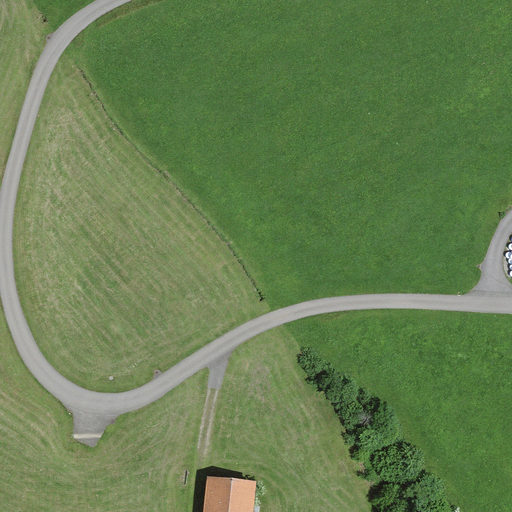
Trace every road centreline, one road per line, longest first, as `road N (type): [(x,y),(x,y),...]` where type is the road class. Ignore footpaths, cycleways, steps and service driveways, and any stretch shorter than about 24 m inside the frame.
road 1 (unclassified): [(511,306),(312,307),(245,333),(118,407),(57,396),(20,344),(0,260),(8,178),(42,67),(76,21),(119,0)]
road 2 (track): [(195,494),(223,345)]
